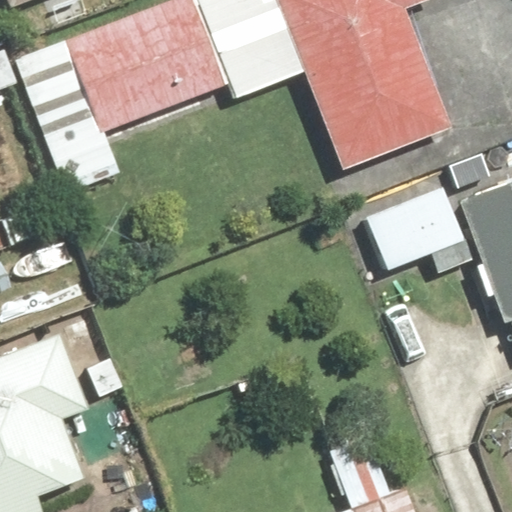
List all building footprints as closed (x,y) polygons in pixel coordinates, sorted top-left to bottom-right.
[(48,0),(0,0),(0,5),(5,18),(48,0)] [(249,0),(180,0),(5,68),(55,196),(109,175),(94,138),(219,89),(224,104),(291,78),(329,173),(438,130),(393,14),(427,0),(426,0),(260,0),(262,3),(252,7),(249,0)] [(511,181),(445,206),(490,330),(499,327),(511,362),(511,181)] [(433,189),(353,221),(375,275),(420,257),(430,281),(465,267),(433,189)] [(0,511),(27,511),(24,503),(74,484),(51,424),(77,414),(50,342),(0,360),(0,511)] [(404,511),(395,490),(337,511),(404,511)]
